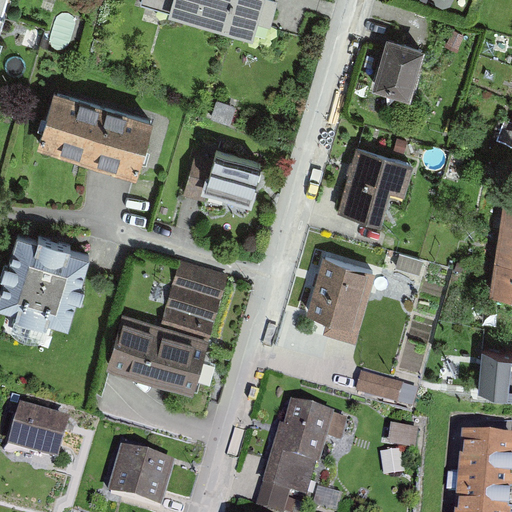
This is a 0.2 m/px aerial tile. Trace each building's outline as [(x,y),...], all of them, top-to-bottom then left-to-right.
[(242,50),(257,7),(232,0),(138,0),(134,15),(161,23),(160,27),(242,50)] [(398,106),(411,58),(375,49),(363,97),(398,106)] [(128,185),(143,130),(44,102),(28,156),(128,185)] [(392,217),(406,169),(346,153),(327,220),(372,232),(377,213),(392,217)] [(237,210),(249,171),(203,158),(191,196),(237,210)] [(481,307),(511,311),(511,209),(496,207),(481,307)] [(61,341),(80,268),(64,263),(64,260),(6,246),(0,268),(0,324),(4,326),(0,337),(0,344),(33,354),(38,336),(61,341)] [(350,342),(366,284),(316,270),(300,328),(350,342)] [(188,393),(219,287),(172,272),(155,329),(123,320),(109,372),(188,393)] [(511,355),(489,353),(485,394),(511,397),(511,355)] [(360,391),(402,400),(406,381),(364,373),(360,391)] [(260,494),(302,506),(311,474),(316,476),(323,451),(339,455),(347,428),(288,412),(282,436),(276,434),(260,494)] [(66,432),(14,416),(2,456),(53,472),(66,432)] [(467,435),(492,433),(491,423),(467,424),(467,435)] [(416,439),(387,435),(384,455),(413,460),(416,439)] [(511,511),(511,448),(458,443),(451,511),(511,511)] [(128,511),(159,511),(171,474),(115,458),(102,505),(128,511)]
